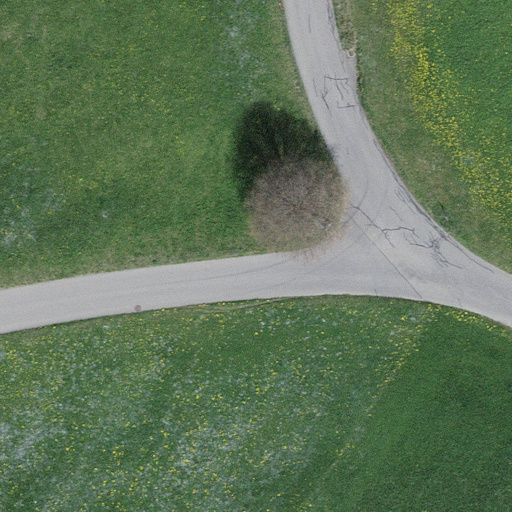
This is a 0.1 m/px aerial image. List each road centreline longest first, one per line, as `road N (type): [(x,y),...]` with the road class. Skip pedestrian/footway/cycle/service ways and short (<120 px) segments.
road 1 (unclassified): [(407,253),(0,315)]
road 2 (unclassified): [(308,0),(344,123),(407,253)]
